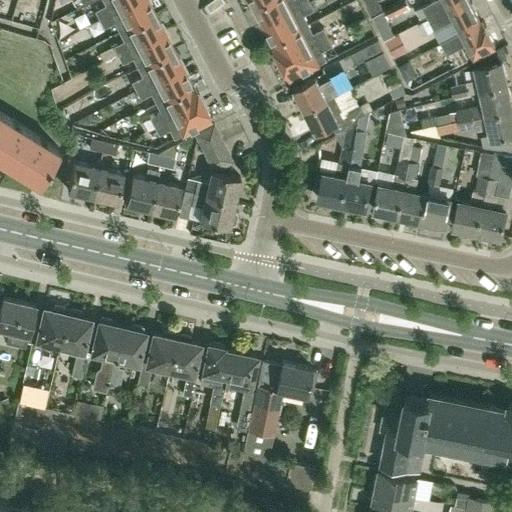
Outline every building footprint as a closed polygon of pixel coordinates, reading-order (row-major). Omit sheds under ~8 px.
[(102,0),(105,5),(94,11),(98,18),(132,0),(102,0)] [(112,19),(118,30),(154,11),(148,0),(132,0),(98,18),(101,25),(112,19)] [(264,0),(254,6),(263,24),(308,0),(264,0)] [(311,0),(308,0),(263,24),(272,41),(271,42),(300,27),(308,23),(303,12),(314,6),(311,0)] [(364,0),(373,17),(382,12),(376,0),(364,0)] [(427,18),(448,7),(461,0),(433,0),(422,7),(427,18)] [(433,29),(454,18),(461,31),(440,42),(482,21),(482,20),(481,20),(470,0),(461,0),(448,7),(427,18),(433,29)] [(383,10),(386,16),(405,7),(402,1),(383,10)] [(116,53),(163,29),(154,11),(118,30),(123,41),(113,46),(116,53)] [(384,39),(394,35),(387,22),(382,12),(373,17),(378,27),(384,39)] [(495,45),(482,21),(440,42),(446,53),(467,43),(474,56),(495,45)] [(300,27),(271,42),(280,60),(329,35),(325,27),(314,33),(308,23),(300,27)] [(163,29),(116,53),(120,61),(131,55),(136,66),(172,47),(163,29)] [(329,35),(280,60),(289,78),(327,59),(321,47),(332,41),(329,35)] [(367,58),(374,73),(390,65),(383,50),(378,39),(349,53),(355,64),(367,58)] [(134,89),(181,65),(172,47),(136,66),(141,76),(131,82),(134,89)] [(469,91),(507,82),(502,59),(476,65),(478,77),(466,80),(466,82),(451,85),(453,95),(469,92),(469,91)] [(154,102),(193,82),(192,81),(190,82),(181,65),(134,89),(138,96),(149,91),(154,102)] [(294,86),(305,109),(329,97),(329,96),(338,91),(331,77),(320,83),(316,75),(294,86)] [(403,101),(414,98),(409,81),(398,85),(403,101)] [(160,112),(149,117),(153,125),(202,100),(193,82),(154,102),(160,112)] [(455,108),(457,118),(511,105),(511,104),(507,82),(469,91),(469,92),(481,89),(484,102),(455,108)] [(329,97),(305,109),(316,132),(332,124),(336,132),(345,128),(355,123),(356,117),(365,112),(361,104),(359,105),(350,86),(339,92),(338,91),(329,96),(329,97)] [(171,138),(211,118),(202,100),(153,125),(156,132),(166,127),(171,138)] [(511,105),(457,118),(460,130),(475,127),(476,130),(490,128),(491,133),(480,135),(482,145),(511,150),(508,133),(511,132),(511,105)] [(386,129),(405,133),(398,107),(392,109),(390,109),(386,129)] [(0,111),(0,155),(38,179),(58,147),(0,111)] [(436,114),(420,118),(422,126),(438,123),(436,114)] [(221,167),(233,161),(212,122),(193,133),(210,164),(221,167)] [(317,197),(342,202),(357,128),(354,127),(355,123),(345,128),(344,130),(336,134),(342,143),(338,160),(335,160),(333,173),(323,171),(317,197)] [(357,128),(342,202),(366,207),(371,181),(362,179),(365,166),(360,165),(367,130),(357,128)] [(400,146),(403,134),(388,131),(385,143),(400,146)] [(373,208),(398,214),(409,159),(408,159),(413,136),(403,134),(398,158),(397,157),(391,185),(378,182),(373,208)] [(88,147),(101,150),(104,140),(90,137),(88,147)] [(114,153),(118,143),(104,140),(101,150),(114,153)] [(175,151),(172,144),(157,151),(161,152),(159,164),(172,167),(174,157),(173,157),(175,151)] [(145,161),(159,164),(161,152),(157,151),(155,152),(148,151),(145,161)] [(511,155),(494,152),(489,176),(478,230),(501,235),(507,209),(506,209),(509,196),(495,193),(499,171),(511,173),(511,155)] [(66,188),(91,194),(98,165),(73,159),(66,188)] [(409,159),(398,214),(422,219),(427,193),(413,190),(415,180),(419,162),(409,159)] [(442,167),(433,165),(431,164),(427,181),(439,184),(442,167)] [(98,165),(91,194),(116,200),(123,170),(98,165)] [(149,207),(155,178),(157,169),(145,167),(143,175),(131,172),(124,201),(149,207)] [(183,188),(204,192),(234,199),(239,175),(209,168),(207,179),(196,177),(195,178),(186,176),(183,188)] [(452,225),(478,230),(489,176),(477,174),(474,189),(473,189),(470,202),(458,199),(452,225)] [(180,184),(155,178),(149,207),(173,213),(180,184)] [(204,192),(183,188),(177,214),(188,216),(198,218),(231,225),(236,223),(238,214),(235,211),(231,210),(234,199),(204,192)] [(451,198),(427,193),(422,219),(431,221),(430,224),(432,226),(440,228),(443,226),(443,223),(445,224),(451,198)] [(25,345),(35,303),(2,295),(0,302),(0,325),(8,327),(5,340),(25,345)] [(48,343),(59,345),(67,307),(54,304),(53,307),(43,305),(34,343),(47,346),(48,343)] [(71,348),(70,351),(82,353),(90,316),(80,314),(81,310),(67,307),(59,345),(71,348)] [(107,384),(108,384),(122,320),(101,316),(100,319),(97,318),(89,352),(103,355),(100,366),(95,370),(91,388),(105,391),(107,384)] [(118,366),(119,359),(138,363),(141,353),(139,353),(144,329),(141,328),(142,325),(122,320),(108,384),(118,386),(123,367),(118,366)] [(168,369),(177,332),(163,329),(162,333),(152,331),(147,353),(145,352),(142,363),(150,365),(168,369)] [(190,335),(177,332),(168,369),(193,375),(199,353),(196,353),(199,341),(189,339),(190,335)] [(222,343),(208,340),(199,381),(213,384),(204,425),(214,427),(222,384),(225,373),(230,348),(222,346),(222,343)] [(230,348),(225,373),(222,384),(250,390),(253,378),(251,378),(256,354),(244,351),(242,349),(235,347),(233,349),(230,348)] [(38,353),(38,351),(29,348),(28,353),(25,363),(26,363),(35,366),(38,353)] [(241,449),(241,450),(254,452),(265,455),(266,455),(281,389),(304,394),(310,366),(281,359),(277,373),(272,372),(269,384),(257,381),(255,388),(252,401),(249,414),(241,449)] [(83,363),(73,360),(70,374),(81,376),(83,363)] [(139,369),(136,382),(137,383),(146,385),(149,372),(139,369)] [(181,392),(191,395),(194,382),(184,380),(181,392)] [(511,403),(509,403),(508,405),(507,409),(429,393),(429,397),(407,393),(405,400),(388,397),(382,428),(386,429),(380,463),(419,471),(422,454),(424,454),(424,453),(421,453),(425,437),(511,453),(511,403)] [(238,411),(249,414),(252,401),(240,398),(238,411)] [(32,403),(18,400),(13,421),(27,424),(32,403)] [(27,424),(40,427),(45,406),(32,403),(27,424)] [(59,409),(45,406),(40,427),(54,430),(59,409)] [(54,430),(67,433),(72,412),(59,409),(54,430)] [(86,415),(72,412),(67,433),(81,437),(86,415)] [(81,437),(95,440),(100,418),(86,415),(81,437)] [(100,418),(95,440),(109,443),(114,421),(100,418)] [(127,424),(114,421),(109,443),(123,446),(127,424)] [(141,427),(127,424),(123,446),(136,449),(141,427)] [(154,430),(141,427),(136,449),(150,452),(154,430)] [(168,433),(154,430),(150,452),(163,455),(168,433)] [(163,455),(177,458),(182,436),(168,433),(163,455)] [(182,436),(177,458),(189,460),(194,439),(182,436)] [(206,442),(194,439),(189,460),(201,463),(206,442)] [(206,442),(201,463),(213,466),(218,444),(206,442)] [(230,447),(218,444),(213,466),(225,468),(230,447)] [(241,449),(230,447),(225,468),(237,471),(241,450),(241,449)] [(241,450),(237,471),(249,474),(254,452),(241,450)] [(249,474),(261,476),(265,455),(254,452),(249,474)] [(268,455),(266,455),(265,455),(261,476),(273,479),(277,457),(268,455)] [(273,479),(284,482),(289,460),(277,457),(273,479)] [(314,466),(289,460),(284,482),(309,487),(314,466)] [(379,469),(375,489),(413,496),(417,476),(379,469)] [(409,511),(413,496),(375,489),(371,507),(393,511),(409,511)] [(469,495),(468,497),(457,495),(455,504),(466,506),(491,511),(492,511),(495,500),(469,495)] [(0,511),(16,511),(18,506),(7,503),(7,500),(0,498),(0,511)]
